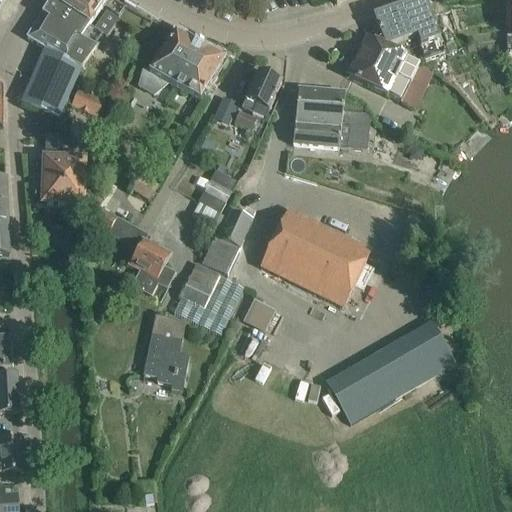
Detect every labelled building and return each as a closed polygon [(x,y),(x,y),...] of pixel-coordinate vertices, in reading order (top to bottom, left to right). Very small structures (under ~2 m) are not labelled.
[(21,105),(45,115),(58,121),(81,70),(96,51),(81,40),(107,0),(53,0),(50,0),(27,40),(45,50),(21,105)] [(373,18),(384,48),(386,49),(418,40),(426,64),(445,57),(432,23),(425,4),(410,5),(373,18)] [(169,86),(173,88),(201,47),(175,33),(153,74),(142,72),(137,89),(154,99),(169,86)] [(348,79),(366,88),(413,113),(433,74),(386,49),(384,48),(367,40),(348,79)] [(201,47),(173,88),(203,104),(226,60),(201,47)] [(265,81),(257,77),(245,103),(246,103),(242,112),(252,117),(256,108),(269,113),(273,102),(282,83),(267,77),(265,81)] [(298,91),(297,111),(293,146),(365,154),(369,123),(366,119),(343,115),(345,95),(298,91)] [(70,108),(96,120),(104,105),(77,92),(70,108)] [(240,114),(234,127),(251,135),(257,122),(240,114)] [(225,158),(237,163),(242,151),(229,146),(225,158)] [(409,160),(422,162),(424,149),(411,147),(409,160)] [(43,204),(91,206),(95,167),(84,161),(44,160),(43,204)] [(91,206),(92,207),(113,218),(119,206),(116,204),(117,204),(111,200),(116,189),(109,185),(113,176),(95,167),(91,206)] [(215,172),(210,183),(232,195),(238,184),(215,172)] [(130,190),(150,202),(159,187),(138,175),(130,190)] [(0,256),(9,256),(6,177),(0,177),(0,256)] [(198,204),(199,205),(217,214),(220,216),(226,205),(204,193),(198,204)] [(217,214),(199,205),(192,218),(210,227),(217,214)] [(113,218),(92,207),(83,223),(138,252),(130,267),(140,272),(131,289),(151,299),(157,287),(167,291),(175,275),(164,269),(170,257),(144,244),(148,237),(113,218)] [(288,211),(261,268),(345,308),(372,250),(288,211)] [(215,239),(202,267),(227,278),(252,222),(231,212),(218,241),(215,239)] [(174,316),(192,324),(221,338),(244,290),(219,278),(196,267),(180,299),(182,300),(174,316)] [(253,304),(244,323),(265,333),(274,314),(253,304)] [(170,393),(181,395),(183,395),(190,359),(179,356),(186,324),(155,318),(143,377),(157,380),(156,385),(171,388),(170,393)] [(429,324),(370,358),(397,403),(455,368),(429,324)] [(0,367),(13,367),(11,338),(0,338),(0,367)] [(17,375),(0,376),(0,415),(19,414),(17,375)] [(0,473),(23,472),(21,440),(0,440),(0,473)] [(136,495),(153,494),(153,484),(136,484),(136,495)] [(0,511),(17,511),(17,501),(4,502),(3,490),(0,489),(0,511)] [(144,498),(145,507),(157,506),(155,496),(144,498)]
